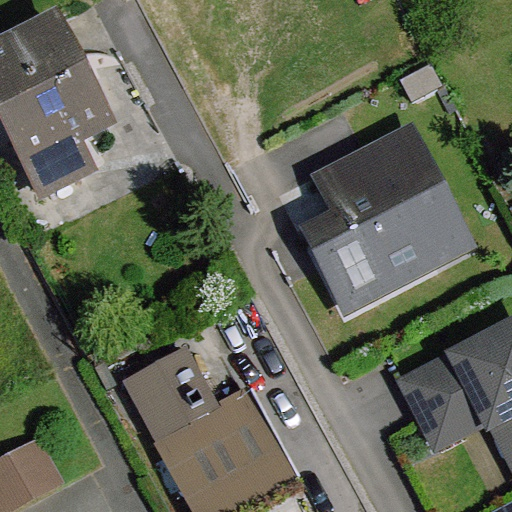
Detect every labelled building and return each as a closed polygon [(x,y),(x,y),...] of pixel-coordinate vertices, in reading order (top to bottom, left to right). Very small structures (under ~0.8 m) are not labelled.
[(51,24),(0,51),(0,111),(45,195),(84,174),(70,146),(107,124),(51,24)] [(308,238),(342,306),(458,247),(403,138),(318,181),(333,210),(340,206),(346,219),(308,238)] [(511,331),(403,388),(432,445),(481,419),(485,427),(491,424),(511,465),(511,331)] [(191,353),(128,386),(160,446),(222,413),(191,353)] [(222,413),(160,446),(194,511),(249,511),(299,486),(252,397),(222,413)] [(38,443),(0,463),(0,511),(6,511),(60,483),(38,443)] [(313,511),(299,486),(249,511),(313,511)]
